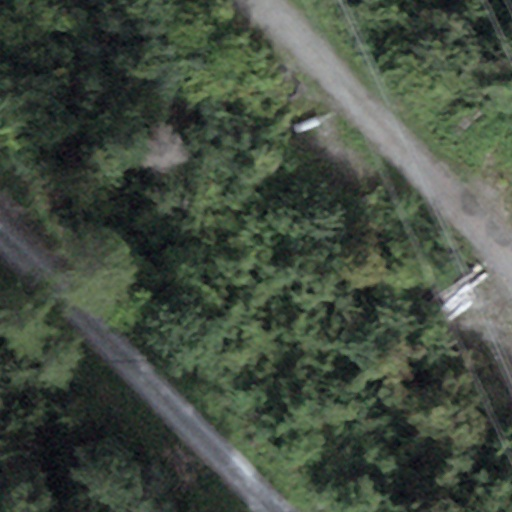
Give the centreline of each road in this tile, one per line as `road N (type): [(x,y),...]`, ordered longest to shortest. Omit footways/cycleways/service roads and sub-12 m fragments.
road 1 (track): [(274,511),(0,241)]
road 2 (track): [(511,263),(392,127),(238,0)]
